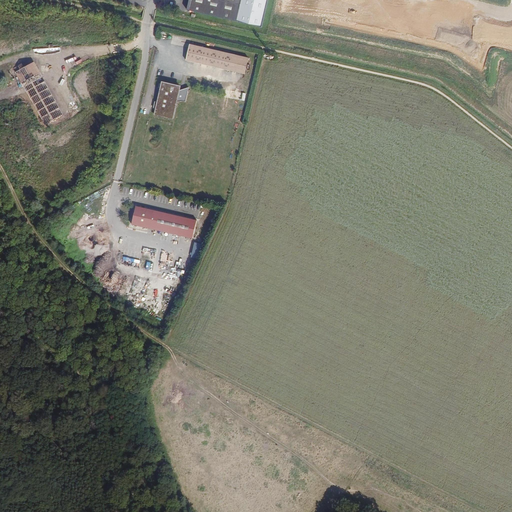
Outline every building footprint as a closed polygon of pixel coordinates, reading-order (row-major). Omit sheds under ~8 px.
[(189,0),(188,8),(221,17),(236,20),(241,0),(189,0)] [(241,0),(236,20),(260,26),(266,0),(241,0)] [(250,52),(189,38),(185,59),(245,74),(250,52)] [(31,64),(31,95),(43,120),(43,115),(47,124),(63,116),(46,81),(41,84),(39,80),(43,78),(36,62),(31,64)] [(179,85),(161,80),(154,114),(172,118),(179,85)] [(197,219),(136,207),(132,225),(194,238),(197,219)]
